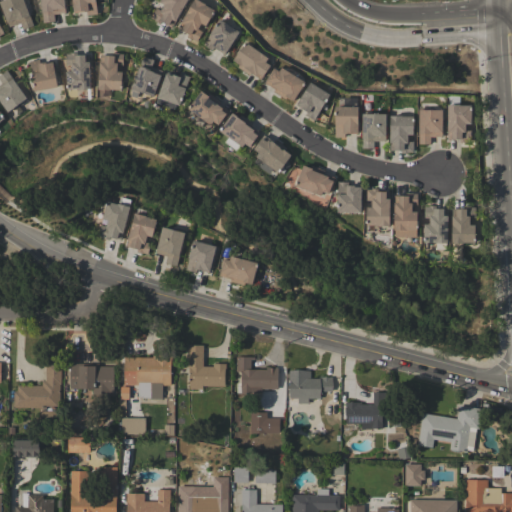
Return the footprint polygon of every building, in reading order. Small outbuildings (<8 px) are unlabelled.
[(0,0),(23,0),(33,25),(22,29),(19,23),(8,27),(0,3),(0,0)] [(63,0),(65,13),(53,14),(54,21),(43,22),(40,0),(63,0)] [(95,0),(97,14),(87,15),(86,11),(81,11),(81,12),(73,13),(71,0),(95,0)] [(160,0),(186,0),(171,28),(161,22),(160,24),(154,20),(154,19),(150,17),(155,8),(160,10),(163,5),(159,2),(160,0)] [(197,0),(205,4),(205,5),(214,10),(205,26),(201,23),(197,29),(202,32),(197,41),(192,39),(186,36),(188,34),(177,28),(192,0),(197,0)] [(239,32),(224,55),(217,50),(218,50),(214,47),(212,50),(203,44),(219,19),(239,32)] [(268,58),(265,62),(270,65),(263,75),(260,80),(250,73),(249,75),(237,67),(239,64),(233,60),(245,42),(268,58)] [(66,71),(72,71),(71,65),(66,65),(65,53),(70,53),(70,52),(76,52),(77,55),(89,54),(89,63),(90,89),(78,89),(67,89),(66,71)] [(100,55),(111,55),(112,52),(118,53),(118,54),(123,54),(122,65),(117,65),(117,71),(122,72),(121,89),(110,89),(110,90),(98,89),(100,55)] [(140,91),(139,93),(138,93),(136,98),(130,96),(132,91),(130,90),(143,56),(154,60),(151,67),(162,71),(153,96),(140,91)] [(35,91),(29,61),(39,59),(39,63),(46,61),(46,63),(53,62),(57,87),(35,91)] [(305,82),(293,101),(286,97),(285,99),(273,91),(274,89),(264,83),(273,68),(278,71),(281,67),(305,82)] [(28,100),(21,105),(19,103),(7,112),(0,102),(0,83),(1,83),(0,81),(0,74),(6,70),(28,100)] [(156,102),(158,98),(157,97),(166,72),(179,76),(180,73),(190,77),(179,105),(176,104),(174,109),(156,102)] [(329,94),(313,120),(304,115),(306,112),(295,105),(310,82),(329,94)] [(188,108),(201,91),(207,95),(209,93),(220,101),(219,103),(229,111),(218,125),(213,121),(210,125),(188,108)] [(447,104),(459,105),(471,105),(471,123),(465,123),(465,130),(470,130),(470,141),(465,141),(465,142),(459,142),(459,139),(447,139),(447,104)] [(334,106),(358,107),(357,133),(344,133),(344,137),(334,137),(334,106)] [(419,107),(427,107),(427,110),(442,110),(441,137),(430,137),(430,144),(418,144),(419,107)] [(362,111),(371,111),(371,114),(385,114),(385,141),(373,141),(373,148),(361,148),(362,111)] [(225,142),(228,137),(219,131),(232,112),(239,117),(240,115),(251,123),(250,125),(260,132),(249,147),(245,143),(242,147),(241,146),(237,151),(225,142)] [(389,115),(401,115),(401,117),(412,116),(412,134),(407,134),(407,141),(413,141),(413,152),(407,152),(407,153),(401,153),(401,150),(389,150),(389,115)] [(258,167),(262,161),(255,156),(258,152),(253,149),(263,135),(273,142),(275,140),(286,148),(284,150),(291,155),(278,172),(277,172),(273,177),(258,167)] [(295,186),(303,165),(310,168),(311,165),(324,170),(323,173),(334,177),(328,194),(322,191),(320,195),(295,186)] [(337,212),(337,182),(347,182),(347,186),(352,186),(352,185),(360,185),(360,212),(337,212)] [(366,225),(366,207),(371,207),(371,200),(366,200),(366,189),(371,189),(371,188),(377,188),(377,191),(389,191),(389,226),(377,226),(377,225),(366,225)] [(394,230),(393,230),(393,203),(395,203),(395,196),(405,196),(405,193),(412,193),(412,194),(417,194),(417,205),(411,205),(411,212),(417,212),(416,229),(415,237),(394,237),(394,230)] [(131,200),(129,206),(129,207),(121,240),(109,237),(109,240),(102,238),(102,237),(98,236),(101,225),(106,226),(107,220),(102,219),(106,201),(117,204),(117,203),(118,204),(120,197),(131,200)] [(423,224),(429,224),(429,218),(424,218),(424,206),(428,206),(435,206),(435,208),(447,208),(447,216),(447,243),(434,243),(434,242),(423,242),(423,224)] [(474,242),(463,242),(463,243),(451,243),(451,209),(463,209),(463,206),(470,206),(470,207),(475,207),(475,218),(469,218),(469,225),(474,225),(474,242)] [(152,237),(147,235),(145,242),(150,243),(147,254),(143,253),(143,254),(136,252),(137,249),(126,246),(134,213),(146,216),(146,217),(156,219),(152,237)] [(165,263),(167,256),(155,253),(162,227),(176,231),(177,228),(185,230),(176,266),(165,263)] [(216,246),(209,272),(196,269),(196,272),(186,270),(189,258),(188,258),(193,240),(216,246)] [(257,263),(252,284),(244,282),(244,285),(230,281),(230,279),(219,276),(223,259),(229,260),(230,256),(257,263)] [(202,366),(213,366),(213,363),(225,363),(225,371),(224,371),(224,386),(202,386),(202,389),(189,389),(189,374),(188,374),(188,367),(186,367),(187,345),(203,345),(202,366)] [(152,357),(152,354),(170,354),(170,385),(162,385),(162,399),(149,399),(149,385),(123,385),(124,357),(152,357)] [(285,387),(277,387),(277,389),(261,389),(261,394),(240,394),(240,393),(235,393),(235,382),(241,382),(241,372),(239,372),(239,371),(236,371),(236,357),(254,357),(254,359),(250,359),(250,369),(266,370),(266,367),(269,367),(269,368),(274,368),(274,367),(277,367),(277,370),(285,370),(285,387)] [(108,401),(92,401),(92,389),(78,389),(78,388),(69,388),(69,363),(91,363),(91,362),(94,362),(94,365),(113,366),(113,389),(108,389),(108,401)] [(41,386),(41,381),(45,381),(45,363),(60,363),(60,384),(59,384),(59,408),(56,408),(55,417),(40,417),(40,408),(13,408),(13,391),(16,391),(16,386),(41,386)] [(297,403),(297,398),(289,398),(289,371),(310,371),(310,379),(319,378),(319,377),(331,377),(331,391),(319,391),(319,399),(308,399),(308,403),(297,403)] [(360,429),(360,424),(345,424),(345,402),(361,402),(361,404),(372,404),(372,392),(387,392),(387,404),(381,404),(381,429),(360,429)] [(456,419),(458,405),(481,409),(477,429),(469,428),(465,452),(449,450),(450,442),(432,439),(431,447),(416,445),(421,413),(456,419)] [(265,412),(248,412),(249,434),(278,433),(278,418),(265,418),(265,412)] [(138,418),(138,436),(121,436),(121,418),(138,418)] [(89,438),(89,452),(66,452),(67,437),(89,438)] [(38,441),(37,457),(12,457),(12,440),(38,441)] [(343,475),(330,475),(330,462),(343,462),(343,475)] [(421,464),(403,464),(403,485),(421,485),(421,464)] [(115,511),(69,511),(70,471),(87,471),(87,494),(100,494),(100,467),(116,467),(115,511)] [(233,482),(233,467),(247,467),(247,482),(233,482)] [(254,470),(274,470),(274,483),(254,483),(254,470)] [(465,511),(465,480),(487,480),(487,488),(500,488),(500,493),(511,493),(511,511),(465,511)] [(157,489),(169,489),(169,511),(125,511),(126,493),(144,494),(143,501),(156,501),(157,494),(157,489)] [(255,504),(281,504),(281,511),(241,511),(241,505),(240,505),(241,489),(255,489),(255,504)] [(316,495),(316,489),(328,489),(328,495),(338,495),(338,510),(318,510),(318,511),(288,511),(291,511),(291,494),(316,495)] [(52,511),(14,511),(14,507),(21,507),(21,493),(28,493),(28,495),(42,495),(42,499),(52,499),(52,511)] [(177,511),(177,508),(191,508),(191,506),(192,506),(193,498),(212,498),(212,495),(227,495),(227,511),(177,511)] [(455,511),(455,500),(409,499),(408,511),(455,511)]
